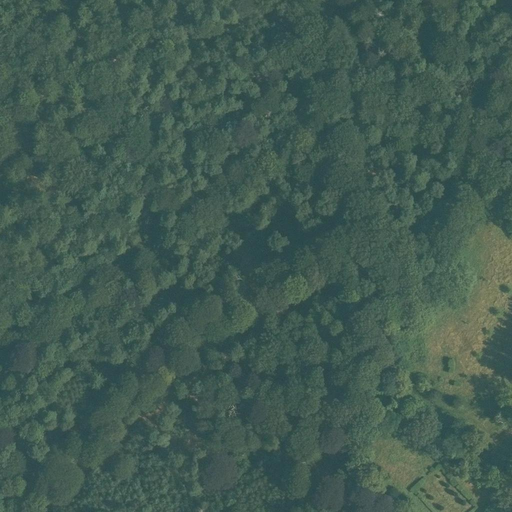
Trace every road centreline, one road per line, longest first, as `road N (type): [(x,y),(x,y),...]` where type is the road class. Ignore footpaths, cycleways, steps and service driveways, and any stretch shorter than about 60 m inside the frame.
road 1 (track): [(36,511),(194,331),(322,257),(365,245),(389,252),(404,268),(404,357),(426,412),(458,419),(511,454)]
road 2 (track): [(164,0),(0,346)]
road 3 (track): [(111,0),(23,82),(0,54)]
